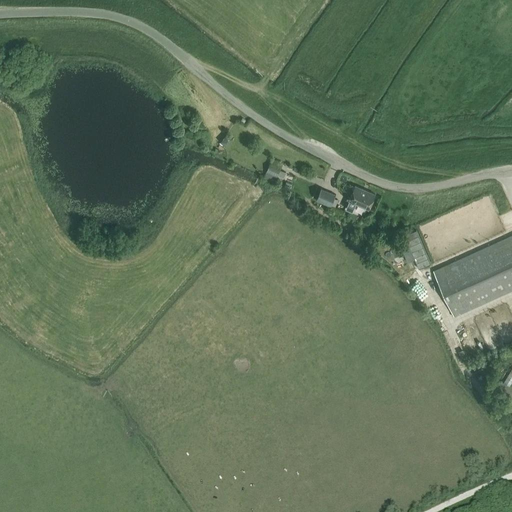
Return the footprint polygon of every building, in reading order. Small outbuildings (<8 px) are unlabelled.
[(270,163),(264,176),(275,181),(277,175),(283,178),(286,172),(280,170),(281,168),(270,163)] [(375,194),(355,185),(349,200),(369,209),(375,194)] [(331,205),(336,194),(321,188),(316,199),(331,205)] [(416,231),(405,235),(419,267),(430,262),(416,231)] [(454,316),(511,289),(511,235),(433,271),(454,316)] [(497,307),(484,314),(489,323),(502,317),(497,307)]
